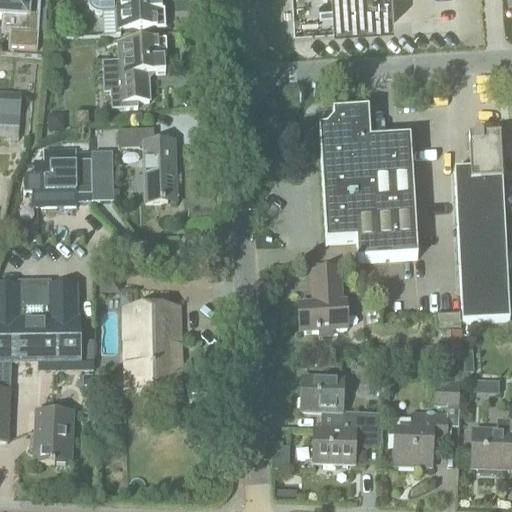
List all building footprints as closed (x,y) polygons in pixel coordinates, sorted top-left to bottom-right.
[(0,0),(0,14),(3,15),(2,33),(9,34),(8,52),(37,53),(40,0),(0,0)] [(87,0),(88,3),(91,9),(95,12),(101,13),(118,12),(119,29),(163,25),(161,0),(87,0)] [(291,0),(294,31),(393,25),(391,0),(291,0)] [(151,105),(151,101),(150,92),(149,76),(155,74),(166,73),(164,41),(120,45),(121,62),(102,63),(104,95),(110,95),(111,113),(138,111),(138,106),(151,105)] [(0,96),(0,141),(18,142),(20,98),(0,96)] [(369,144),(367,114),(332,116),(332,124),(325,132),(318,132),(325,247),(355,245),(357,265),(416,262),(409,142),(369,144)] [(155,134),(119,135),(120,153),(145,151),(146,167),(147,206),(178,204),(175,144),(155,145),(155,134)] [(483,139),(482,138),(482,137),(481,136),(481,135),(479,135),(478,135),(477,135),(476,135),(475,136),(474,137),(473,138),(473,139),(473,150),(468,150),(469,171),(454,172),(461,324),(509,322),(506,273),(511,272),(511,257),(505,258),(500,138),(483,139)] [(78,158),(78,148),(48,149),(48,163),(37,163),(37,178),(26,178),(26,192),(35,192),(35,207),(91,206),(90,157),(78,158)] [(110,157),(90,157),(91,206),(111,206),(110,157)] [(340,306),(338,274),(311,276),(313,308),(298,309),(299,336),(346,333),(344,306),(340,306)] [(0,364),(61,364),(75,364),(74,289),(49,290),(49,284),(18,285),(18,289),(0,289),(0,364)] [(97,345),(116,344),(115,306),(95,306),(97,345)] [(180,399),(180,310),(126,309),(125,399),(180,399)] [(460,318),(436,319),(436,332),(460,331),(460,318)] [(459,335),(444,335),(446,364),(461,364),(459,335)] [(471,356),(462,356),(463,366),(472,366),(471,356)] [(75,364),(61,364),(61,372),(92,372),(93,372),(93,363),(75,364)] [(340,416),(341,384),(302,382),(301,415),(321,416),(340,416)] [(435,388),(434,409),(446,409),(459,410),(460,389),(435,388)] [(71,464),(72,411),(39,410),(38,463),(71,464)] [(340,416),(321,416),(321,435),(314,434),(313,467),(352,469),(353,453),(380,454),(381,418),(340,416)] [(394,435),(393,470),(418,472),(429,472),(430,472),(431,443),(448,443),(447,437),(448,420),(446,420),(411,418),(411,435),(394,435)] [(477,474),(493,474),(511,475),(511,424),(496,424),(496,435),(472,434),(471,473),(477,474)]
